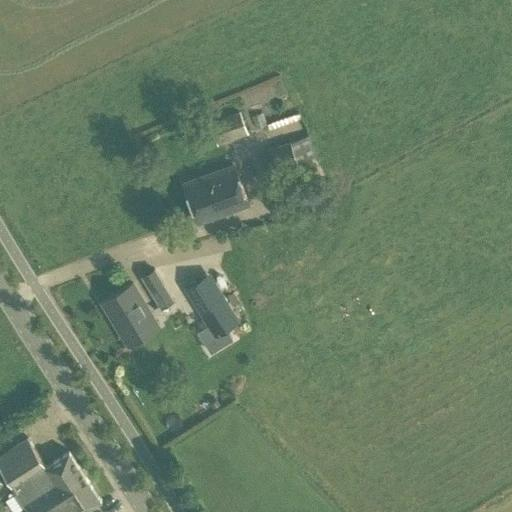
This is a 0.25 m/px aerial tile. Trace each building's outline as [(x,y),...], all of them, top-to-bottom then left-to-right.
[(217,144),(248,133),(239,110),(209,121),(217,144)] [(317,155),(309,134),(290,142),(289,140),(264,150),(272,172),(298,163),(298,162),(317,155)] [(196,221),(248,203),(234,164),(182,183),(196,221)] [(160,308),(175,299),(154,267),(140,276),(160,308)] [(216,333),(238,319),(210,273),(188,286),(216,333)] [(159,326),(132,282),(101,300),(111,316),(114,314),(132,342),(159,326)] [(68,491),(87,479),(68,451),(46,465),(27,436),(0,454),(0,466),(29,511),(31,511),(37,508),(41,505),(62,491),(64,493),(68,491)] [(37,508),(31,511),(80,511),(99,500),(99,501),(101,500),(100,499),(87,479),(68,491),(64,493),(62,491),(41,505),(37,508)]
